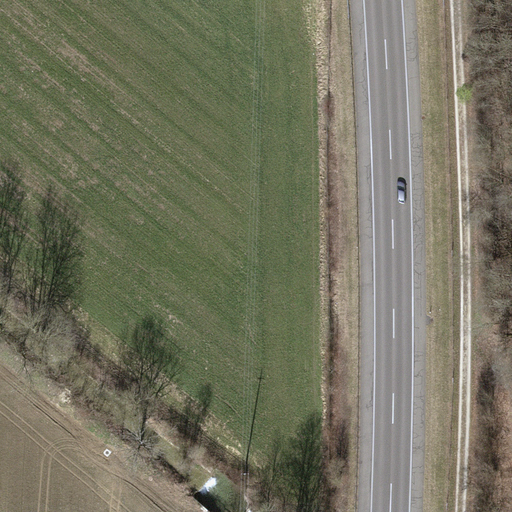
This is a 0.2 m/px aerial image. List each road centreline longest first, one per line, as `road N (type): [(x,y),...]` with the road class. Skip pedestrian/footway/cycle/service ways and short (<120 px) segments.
road 1 (trunk): [(383,0),(394,208),(390,511)]
road 2 (track): [(452,511),(460,0)]
